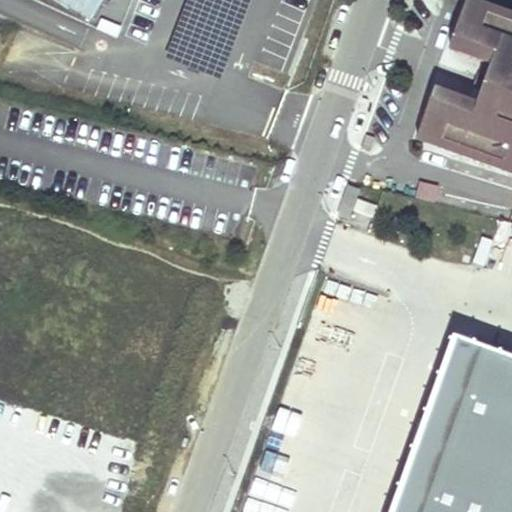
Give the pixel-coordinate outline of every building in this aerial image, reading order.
[(52,0),(89,22),(101,0),(52,0)] [(222,81),(252,0),(187,0),(165,59),(222,81)] [(415,142),(511,177),(511,15),(470,0),(466,0),(448,51),(490,66),(477,104),(435,88),(415,142)] [(336,215),(347,219),(358,189),(347,186),(336,215)] [(511,511),(511,356),(480,346),(420,511),(511,511)]
